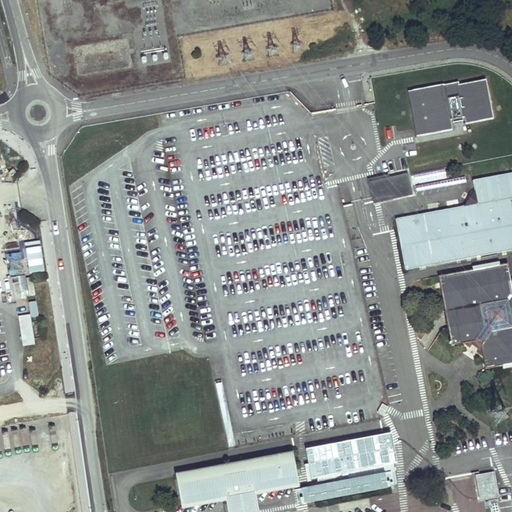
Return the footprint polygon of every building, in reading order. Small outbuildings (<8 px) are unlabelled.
[(459,86),(458,84),(408,94),(416,138),(452,131),(451,122),(464,120),(465,126),(493,121),(486,81),(459,86)] [(464,207),(395,219),(404,270),(500,253),(500,256),(506,255),(505,251),(511,250),(511,172),(472,180),(474,192),(464,207)] [(388,177),(368,181),(373,206),(412,197),(407,175),(389,179),(388,177)] [(511,291),(507,263),(437,276),(450,346),(462,343),(482,357),(485,369),(511,364),(511,291)] [(31,277),(25,278),(27,287),(29,296),(35,295),(33,283),(31,277)] [(19,313),(21,345),(34,344),(32,312),(19,313)] [(236,447),(222,381),(216,382),(229,449),(236,447)] [(292,453),(176,475),(181,505),(225,496),(255,491),(297,483),(292,453)] [(304,501),(390,487),(387,470),(301,484),(304,501)] [(498,497),(494,472),(476,476),(480,501),(498,497)] [(258,511),(255,491),(225,496),(227,511),(258,511)]
